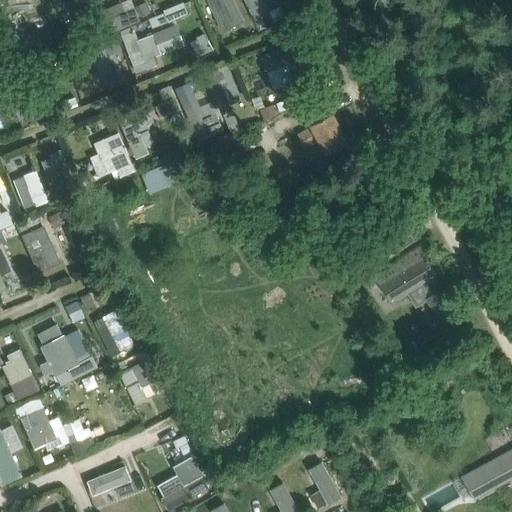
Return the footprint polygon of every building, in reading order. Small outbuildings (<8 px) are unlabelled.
[(222,31),(245,20),(235,0),(208,0),(211,5),(210,6),(222,31)] [(269,0),(245,0),(254,18),(274,8),(269,0)] [(182,19),(176,6),(133,25),(139,38),(182,19)] [(153,55),(187,44),(180,24),(137,38),(133,26),(122,30),(135,72),(156,65),(153,55)] [(297,40),(261,55),(274,88),(310,73),(297,40)] [(123,80),(119,49),(92,53),(96,84),(123,80)] [(219,107),(241,100),(230,66),(208,73),(219,107)] [(176,86),(196,137),(219,128),(200,77),(176,86)] [(161,115),(179,108),(175,98),(157,105),(161,115)] [(120,122),(136,158),(157,149),(142,113),(120,122)] [(319,140),(327,155),(349,143),(332,113),(311,125),(313,129),(300,136),(306,147),(319,140)] [(120,131),(89,143),(102,178),(134,166),(120,131)] [(51,189),(74,183),(66,150),(42,156),(51,189)] [(241,183),(273,166),(265,151),(233,167),(241,183)] [(172,158),(157,164),(166,187),(182,181),(172,158)] [(37,168),(13,177),(25,209),(49,200),(37,168)] [(4,183),(0,184),(0,196),(7,211),(15,208),(4,183)] [(292,216),(287,206),(264,217),(268,227),(292,216)] [(22,232),(35,267),(59,259),(46,224),(22,232)] [(380,242),(390,257),(415,240),(406,225),(380,242)] [(241,227),(239,228),(232,232),(239,243),(248,238),(241,227)] [(0,288),(8,285),(3,274),(13,269),(1,246),(0,245),(0,288)] [(428,299),(447,328),(465,315),(446,286),(445,287),(437,275),(438,274),(420,247),(375,277),(393,304),(430,280),(438,292),(428,299)] [(99,318),(117,352),(135,341),(117,308),(99,318)] [(99,367),(94,354),(78,361),(61,321),(37,331),(59,384),(99,367)] [(0,361),(18,398),(40,388),(22,350),(0,360),(0,361)] [(136,404),(148,398),(142,385),(155,379),(147,361),(121,373),(136,404)] [(38,396),(15,407),(35,446),(57,435),(38,396)] [(0,423),(0,484),(22,476),(2,422),(0,423)] [(14,423),(4,426),(13,450),(23,446),(14,423)] [(511,450),(511,451),(463,479),(474,499),(511,477),(511,450)] [(160,496),(169,511),(178,511),(214,491),(193,454),(174,466),(184,483),(160,496)] [(310,467),(327,503),(342,496),(325,460),(310,467)] [(129,466),(88,477),(93,493),(119,486),(120,492),(134,488),(129,466)] [(283,511),(301,511),(285,481),(270,489),(283,511)] [(232,511),(228,501),(213,508),(214,511),(232,511)]
